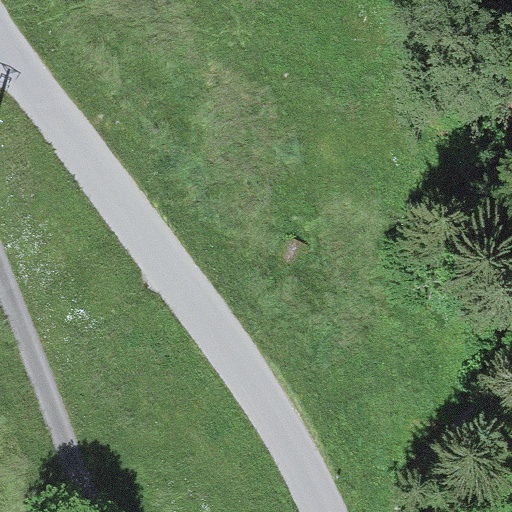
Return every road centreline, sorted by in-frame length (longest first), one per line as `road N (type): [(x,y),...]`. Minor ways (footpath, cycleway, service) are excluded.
road 1 (tertiary): [(0,44),(235,358),(323,511)]
road 2 (track): [(88,511),(0,283)]
